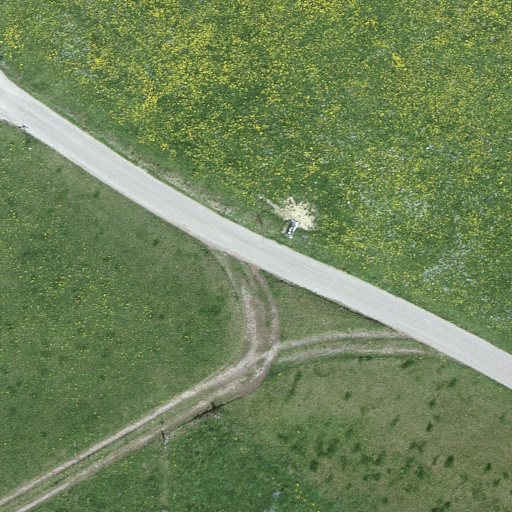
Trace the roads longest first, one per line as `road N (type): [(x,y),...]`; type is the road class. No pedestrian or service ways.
road 1 (residential): [(0,99),(211,228),(511,371)]
road 2 (track): [(0,508),(304,347),(452,338)]
road 3 (track): [(234,239),(260,318),(256,367)]
